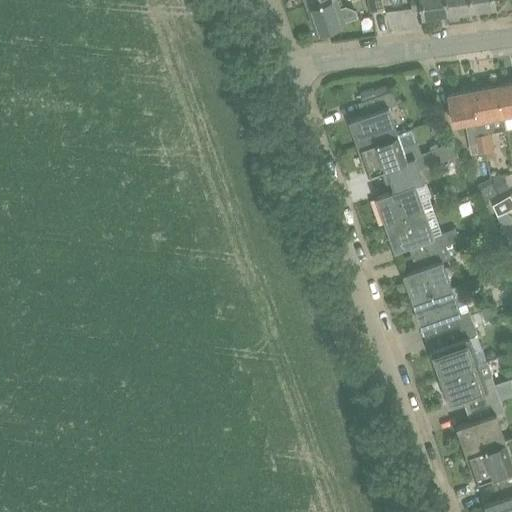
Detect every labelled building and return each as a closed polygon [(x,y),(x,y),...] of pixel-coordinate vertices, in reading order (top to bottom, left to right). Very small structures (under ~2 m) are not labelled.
[(318,0),(307,4),(316,31),(358,17),(355,10),(346,6),(342,7),(339,0),(318,0)] [(367,0),(370,11),(384,8),(382,0),(367,0)] [(423,16),(447,13),(444,0),(410,0),(412,8),(422,7),(423,16)] [(444,0),(447,13),(470,10),(469,0),(444,0)] [(469,0),(470,10),(495,6),(494,0),(469,0)] [(511,82),(498,85),(503,114),(511,112),(511,82)] [(498,85),(473,90),(478,118),(481,133),(492,131),(506,129),(503,114),(498,85)] [(362,100),(377,95),(374,88),(359,93),(362,100)] [(448,94),(453,123),(478,118),(473,90),(448,94)] [(349,119),(358,146),(397,132),(388,107),(396,104),(392,91),(358,103),(362,114),(349,119)] [(484,150),(485,158),(495,156),(494,149),(495,149),(492,131),(481,133),(484,150)] [(385,179),(430,164),(436,162),(434,157),(427,160),(426,156),(416,160),(414,156),(407,158),(402,146),(397,132),(358,146),(368,173),(381,168),(385,179)] [(471,135),(474,152),(484,150),(481,133),(471,135)] [(458,154),(453,142),(437,148),(442,160),(458,154)] [(376,196),(385,223),(424,209),(415,183),(434,177),(430,164),(385,179),(389,192),(376,196)] [(493,183),(498,193),(507,188),(502,178),(493,183)] [(484,200),(492,196),(490,184),(479,189),(484,200)] [(498,218),(505,233),(511,228),(511,221),(507,210),(511,207),(511,197),(510,194),(493,204),(497,214),(498,218)] [(408,245),(412,256),(446,245),(445,244),(459,239),(455,227),(441,232),(433,235),(424,209),(385,223),(395,250),(408,245)] [(403,273),(412,300),(451,286),(442,260),(450,257),(446,245),(412,256),(416,268),(403,273)] [(435,322),(439,333),(473,322),(485,317),(482,309),(470,313),(468,309),(460,312),(451,286),(412,300),(421,326),(435,322)] [(429,350),(439,376),(439,377),(478,363),(469,337),(477,334),(473,322),(439,333),(443,345),(429,350)] [(465,410),(499,398),(511,393),(511,378),(511,377),(495,383),(492,373),(483,377),(478,363),(439,377),(448,403),(462,399),(465,410)] [(466,453),(466,454),(505,440),(505,438),(496,414),(504,411),(499,398),(465,410),(470,422),(456,426),(466,453)] [(505,440),(466,454),(475,480),(488,475),(492,487),(511,480),(511,459),(511,457),(511,435),(505,438),(505,440)] [(483,503),(486,511),(511,511),(511,480),(492,487),(496,498),(483,503)]
